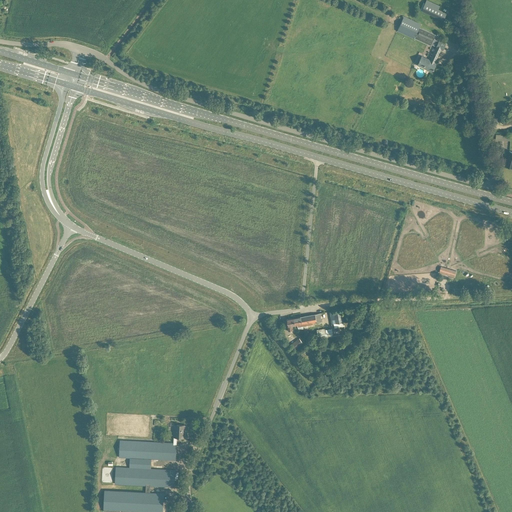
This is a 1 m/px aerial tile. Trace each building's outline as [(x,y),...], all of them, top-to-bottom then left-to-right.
[(421,10),(438,18),(443,20),(446,13),(438,9),(440,6),(435,4),(434,7),(425,3),(421,10)] [(415,37),(419,27),(421,24),(404,17),(398,29),(415,37)] [(432,44),(434,39),(436,35),(419,27),(415,37),(432,44)] [(427,70),(432,72),(433,69),(434,69),(434,68),(435,67),(435,65),(434,64),(441,49),(443,50),(445,44),(434,39),(432,44),(436,47),(429,62),(421,58),(418,65),(427,69),(427,70)] [(441,266),(439,272),(454,277),(456,271),(441,266)] [(329,312),(332,328),(316,330),(318,339),(346,334),(341,309),(329,312)] [(320,313),(294,318),(295,325),(297,324),(298,327),(313,325),(313,323),(322,322),(320,313)] [(291,325),(295,325),(294,318),(293,318),(286,319),(289,331),(292,331),(291,325)] [(299,338),(291,344),(295,349),(303,343),(299,338)] [(319,340),(312,345),(318,351),(324,346),(319,340)] [(305,349),(298,354),(302,359),(308,354),(305,349)] [(174,443),(120,440),(119,457),(130,458),(130,468),(116,467),(115,484),(146,485),(145,492),(105,490),(104,511),(120,511),(162,511),(164,493),(150,493),(150,486),(174,487),(175,470),(151,469),(151,459),(176,460),(177,437),(183,437),(183,430),(185,430),(185,425),(180,425),(174,424),(174,443)]
